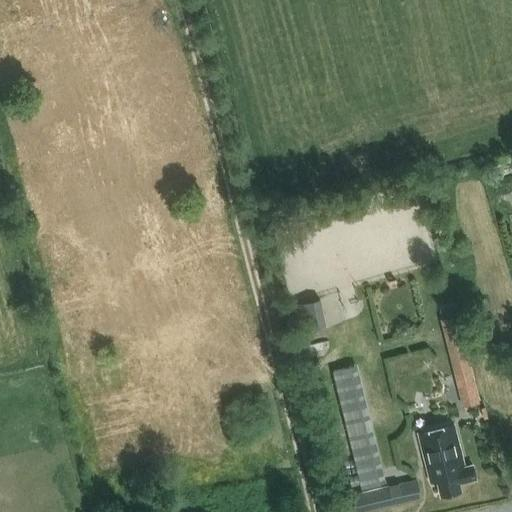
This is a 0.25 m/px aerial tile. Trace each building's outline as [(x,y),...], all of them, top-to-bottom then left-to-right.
[(430,274),(416,278),(414,279),(413,280),(412,281),(411,282),(411,283),(410,285),(410,287),(411,289),(411,290),(412,291),(413,292),(414,293),(415,294),(416,294),(418,295),(420,295),(434,291),(430,274)] [(302,327),(324,325),(322,296),(300,298),(302,327)] [(427,337),(445,334),(441,309),(422,312),(427,337)] [(462,318),(446,322),(465,402),(482,398),(462,318)] [(356,364),(332,370),(361,488),(385,482),(356,364)] [(471,465),(465,467),(453,422),(417,432),(429,480),(437,478),(441,496),(461,490),(459,482),(475,478),(471,465)] [(416,478),(350,494),(354,511),(366,511),(421,499),(416,478)]
